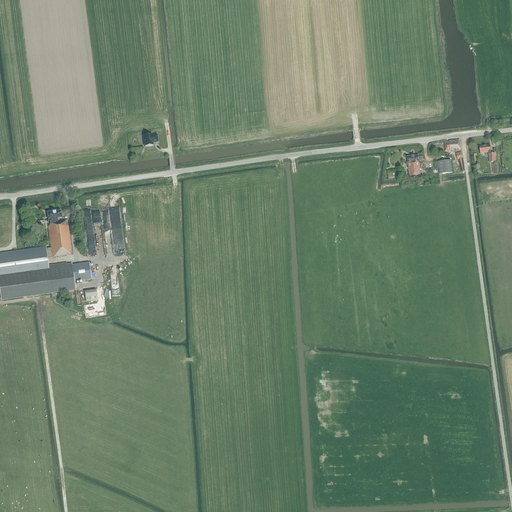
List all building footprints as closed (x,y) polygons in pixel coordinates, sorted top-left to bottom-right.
[(157,134),(152,135),(152,134),(142,135),(144,147),(153,145),(153,143),(158,142),(157,134)] [(445,152),(460,151),(459,140),(449,141),(449,142),(444,143),(445,152)] [(491,154),(491,153),(489,145),(479,146),(480,154),(488,153),(489,163),(496,162),(495,153),(491,154)] [(462,158),(462,152),(455,154),(457,160),(459,160),(462,170),(464,170),(463,158),(462,158)] [(409,176),(420,175),(418,156),(407,157),(409,176)] [(452,173),(451,160),(438,162),(439,174),(452,173)] [(45,248),(45,247),(0,252),(0,292),(1,298),(75,289),(74,282),(91,279),(89,263),(72,266),(71,265),(48,268),(47,257),(52,257),(72,255),(67,220),(57,221),(57,218),(61,218),(60,211),(47,212),(48,220),(49,226),(48,226),(51,248),(45,248)] [(96,290),(84,291),(85,302),(97,300),(96,290)] [(106,317),(104,304),(84,306),(85,319),(106,317)]
